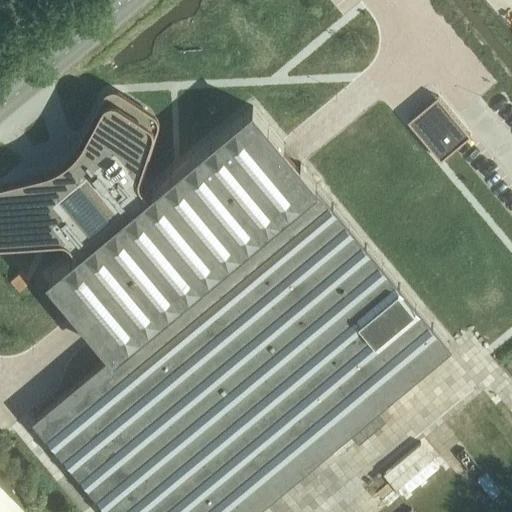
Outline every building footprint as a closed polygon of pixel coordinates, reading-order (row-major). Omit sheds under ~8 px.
[(495,0),(419,0),(460,52),(507,14),(495,0)] [(436,95),(409,118),(441,157),(469,134),(436,95)] [(69,193),(12,186),(12,245),(73,237),(85,248),(49,274),(113,352),(34,417),(113,511),(246,511),(347,428),(358,441),(384,419),(374,406),(448,344),(252,105),(147,188),(137,174),(155,132),(127,112),(107,171),(69,193)] [(491,481),(500,477),(493,461),(484,466),(491,481)] [(0,511),(12,511),(24,503),(0,474),(0,511)]
